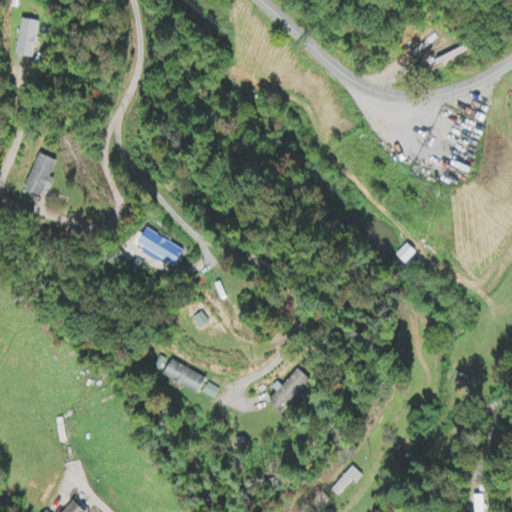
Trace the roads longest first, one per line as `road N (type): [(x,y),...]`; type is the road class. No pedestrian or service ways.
road 1 (residential): [(511,53),(465,82),(410,98),(354,81),(255,0)]
road 2 (residential): [(511,401),(461,442),(423,511)]
